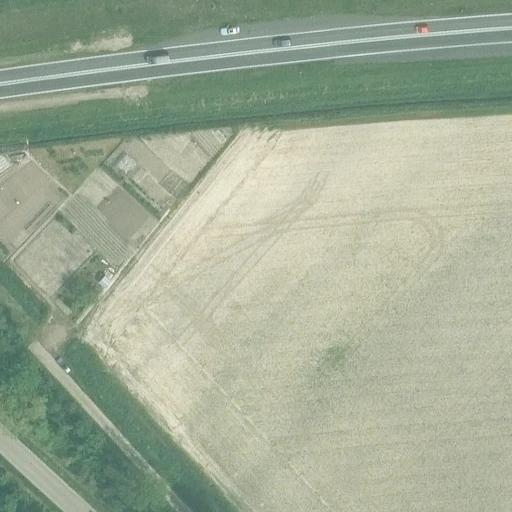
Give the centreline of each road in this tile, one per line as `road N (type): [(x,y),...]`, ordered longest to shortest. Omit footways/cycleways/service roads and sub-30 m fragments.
road 1 (trunk): [(0,85),(511,29)]
road 2 (track): [(0,126),(511,80)]
road 3 (track): [(184,511),(28,339)]
